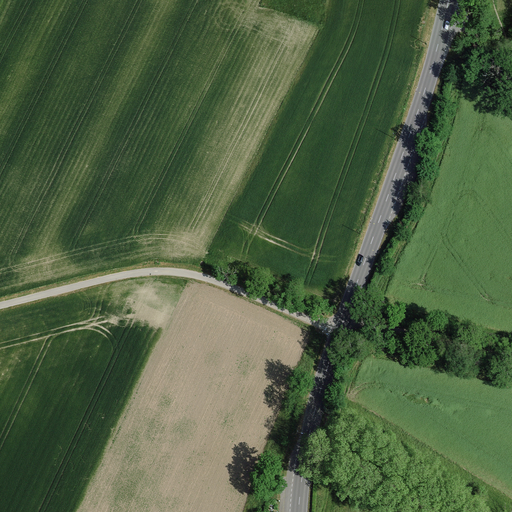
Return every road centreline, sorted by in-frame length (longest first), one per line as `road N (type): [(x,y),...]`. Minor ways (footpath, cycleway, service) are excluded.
road 1 (unclassified): [(0,305),(135,272),(173,271),(341,330)]
road 2 (secondary): [(448,0),(343,321)]
road 3 (secondary): [(341,330),(310,431),(299,511)]
road 4 (residential): [(343,321),(511,359)]
